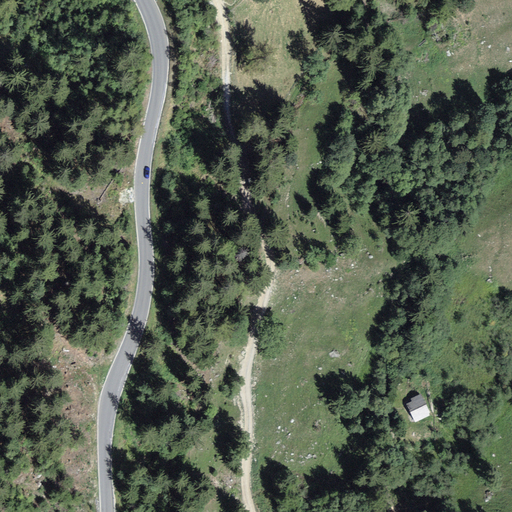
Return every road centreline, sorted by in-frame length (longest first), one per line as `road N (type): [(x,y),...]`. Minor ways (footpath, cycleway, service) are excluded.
road 1 (tertiary): [(105,511),(108,402),(146,275),(140,186),(160,61),(144,0)]
road 2 (track): [(265,238),(270,290),(248,378),(254,511)]
road 3 (track): [(347,0),(334,43),(286,115),(263,210),(265,238)]
road 4 (track): [(216,0),(225,23),(230,131),(253,226),(265,238)]
